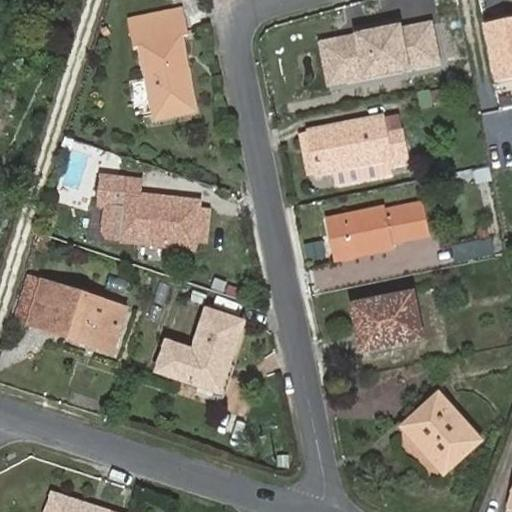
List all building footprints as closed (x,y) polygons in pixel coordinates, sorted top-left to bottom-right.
[(156,115),(199,107),(183,29),(187,29),(181,3),(130,14),(136,40),(142,39),(156,115)] [(435,21),(319,43),(328,90),(444,68),(435,21)] [(511,84),(511,24),(483,30),(494,88),(511,84)] [(402,114),(387,117),(391,138),(406,135),(402,114)] [(391,138),(387,117),(312,132),(321,176),(337,172),(393,160),(395,170),(413,166),(406,135),(391,138)] [(393,160),(337,172),(340,187),(396,175),(395,170),(393,160)] [(132,228),(131,239),(192,243),(192,236),(202,236),(203,207),(194,206),(194,199),(134,195),(135,177),(97,175),(95,203),(102,203),(119,204),(117,226),(132,228)] [(100,233),(117,238),(131,239),(132,228),(117,226),(119,204),(102,203),(100,233)] [(385,206),(327,218),(335,259),(393,247),(392,241),(427,234),(422,203),(386,210),(385,206)] [(453,260),(490,256),(488,238),(451,242),(453,260)] [(306,260),(322,255),(318,240),(302,245),(306,260)] [(29,326),(41,283),(30,280),(17,323),(29,326)] [(86,337),(114,344),(125,308),(41,283),(29,326),(84,343),(86,337)] [(423,339),(414,294),(354,306),(362,351),(423,339)] [(223,388),(243,317),(206,306),(193,346),(169,339),(160,369),(223,388)] [(112,352),(114,344),(86,337),(84,343),(112,352)] [(480,442),(437,394),(399,428),(442,476),(480,442)] [(104,511),(53,495),(47,511),(104,511)]
